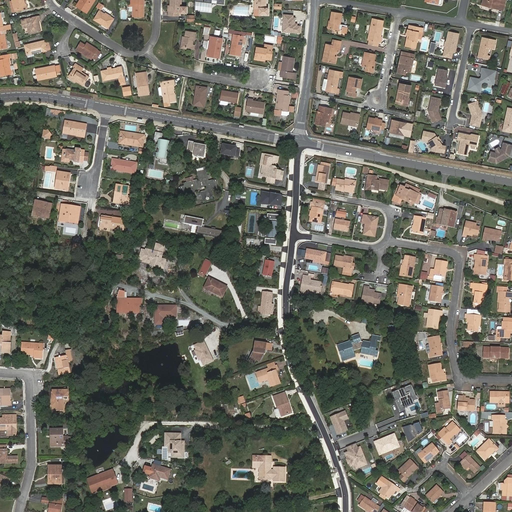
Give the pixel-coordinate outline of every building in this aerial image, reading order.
[(24,1),(24,0),(12,0),(12,1),(10,1),(11,5),(13,4),(15,11),(27,8),(25,1),(24,1)] [(83,8),(82,9),(87,12),(94,0),(80,0),(78,4),(83,8)] [(144,17),(144,0),(130,0),(131,4),(129,4),(128,7),(133,7),(133,16),(144,17)] [(168,15),(179,15),(179,13),(187,13),(187,7),(181,7),(181,0),(178,0),(170,0),(170,6),(170,11),(169,11),(168,15)] [(268,8),(266,8),(265,0),(255,0),(255,8),(259,8),(259,14),(268,14),(268,8)] [(503,10),(505,0),(483,0),(482,5),(503,10)] [(110,16),(106,13),(105,14),(100,11),(94,20),(108,28),(113,19),(114,19),(110,16)] [(0,31),(6,30),(11,29),(10,25),(3,26),(0,13),(0,12),(0,31)] [(339,30),(340,24),(342,13),(332,12),(330,22),(329,22),(328,29),(339,30)] [(294,15),(284,14),(282,32),(301,34),(302,26),(298,25),(298,24),(296,24),(296,18),(294,18),(294,15)] [(39,16),(21,20),(23,28),(27,27),(29,34),(40,31),(38,21),(40,20),(39,16)] [(382,37),(381,37),(380,37),(383,21),(372,19),(368,40),(381,43),(382,37)] [(422,32),(423,28),(409,25),(409,30),(408,29),(406,35),(409,36),(408,40),(407,40),(405,46),(415,48),(417,38),(419,32),(422,32)] [(234,30),(230,54),(240,56),(242,44),(245,45),(247,36),(241,35),(241,32),(234,30)] [(183,36),(181,45),(187,46),(187,48),(193,49),(195,32),(186,31),(185,37),(183,36)] [(459,33),(449,31),(447,41),(445,42),(445,45),(446,46),(444,54),(452,56),(453,52),(455,52),(459,33)] [(209,57),(219,59),(222,38),(213,37),(212,41),(208,41),(207,48),(211,49),(209,57)] [(496,40),(482,37),(478,57),(487,59),(490,48),(492,49),(494,49),(496,40)] [(27,54),(34,52),(34,53),(47,50),(45,40),(25,45),(27,54)] [(339,51),(341,42),(333,40),(332,46),(326,44),(323,61),(335,63),(336,57),(334,57),(336,51),(339,51)] [(85,45),(80,42),(76,49),(92,60),(93,58),(96,60),(101,52),(98,50),(86,42),(85,45)] [(260,60),(260,58),(272,60),(273,50),(272,50),(273,46),(265,44),(265,45),(257,44),(254,59),(260,60)] [(373,69),(376,54),(365,52),(362,66),(366,67),(365,71),(373,73),(374,69),(373,69)] [(401,63),(399,70),(410,72),(414,55),(402,52),(399,62),(401,63)] [(0,55),(0,72),(1,76),(11,74),(8,58),(11,58),(10,54),(0,55)] [(296,74),(292,73),(295,58),(284,56),(280,76),(295,79),(296,74)] [(82,72),(84,69),(75,63),(73,67),(74,67),(69,77),(83,86),(89,77),(82,72)] [(57,76),(55,65),(35,69),(37,80),(57,76)] [(119,77),(120,85),(125,83),(122,67),(101,71),(103,80),(119,77)] [(448,70),(439,68),(435,85),(446,87),(448,78),(447,78),(448,70)] [(471,77),(468,89),(480,91),(482,83),(484,82),(489,83),(490,79),(494,80),(496,71),(482,68),(481,73),(482,73),(481,78),(480,79),(471,77)] [(340,77),(342,77),(343,73),(330,70),(327,80),(325,91),(336,93),(340,77)] [(149,94),(148,84),(146,84),(145,72),(136,73),(139,96),(149,94)] [(362,79),(349,76),(346,91),(349,92),(348,96),(356,97),(357,93),(352,93),(353,87),(360,88),(362,79)] [(161,81),(165,106),(170,105),(169,102),(175,101),(173,85),(174,85),(173,79),(161,81)] [(505,94),(509,85),(504,83),(500,92),(505,94)] [(407,103),(408,98),(411,86),(400,84),(398,94),(399,94),(398,101),(407,103)] [(196,86),(193,105),(204,107),(207,88),(196,86)] [(123,88),(124,95),(132,94),(131,87),(123,88)] [(279,89),(278,94),(280,94),(277,110),(275,110),(275,115),(281,116),(281,115),(282,111),(287,112),(290,96),(288,95),(288,91),(279,89)] [(229,101),(237,103),(239,93),(221,90),(220,100),(221,100),(225,101),(229,101)] [(441,98),(431,96),(428,111),(432,122),(441,119),(438,110),(441,98)] [(251,114),(258,115),(259,113),(263,114),(264,103),(253,101),(253,99),(248,99),(246,111),(251,112),(251,114)] [(477,102),(468,105),(472,117),(470,125),(480,127),(482,116),(477,102)] [(316,117),(315,124),(325,126),(326,121),(329,122),(332,108),(320,106),(317,117),(316,117)] [(511,109),(508,108),(503,130),(511,132),(511,109)] [(356,114),(356,115),(351,114),(343,112),(341,123),(358,127),(360,115),(356,114)] [(383,120),(369,117),(367,128),(380,131),(381,129),(384,130),(386,123),(382,122),(383,120)] [(75,125),(75,123),(65,121),(63,132),(68,133),(68,134),(77,135),(77,136),(85,137),(87,125),(81,124),(80,126),(75,125)] [(399,124),(392,122),(390,132),(404,135),(407,123),(400,122),(399,124)] [(43,134),(42,138),(46,139),(51,135),(48,130),(43,134)] [(434,133),(424,131),(422,140),(429,141),(432,146),(434,146),(436,148),(435,151),(440,152),(440,151),(444,152),(446,145),(442,145),(439,140),(438,140),(437,139),(437,137),(434,133)] [(143,147),(144,136),(122,132),(121,142),(129,144),(129,145),(143,147)] [(163,133),(155,132),(154,140),(158,141),(158,144),(156,144),(155,150),(158,150),(156,159),(160,159),(159,163),(168,164),(169,155),(166,155),(168,142),(161,141),(163,133)] [(461,140),(458,153),(467,155),(469,145),(476,146),(478,137),(471,135),(462,134),(461,140)] [(421,141),(417,144),(422,152),(427,149),(421,141)] [(188,142),(186,151),(192,152),(192,154),(193,156),(195,157),(197,158),(198,157),(203,158),(206,146),(188,142)] [(490,152),(487,161),(496,163),(501,160),(500,160),(505,157),(506,158),(510,155),(511,146),(511,144),(503,142),(501,149),(500,150),(496,153),(495,153),(490,152)] [(218,154),(238,158),(240,148),(220,143),(218,154)] [(80,164),(80,163),(83,163),(85,150),(81,150),(81,149),(76,148),(75,150),(66,149),(65,159),(70,159),(69,161),(74,161),(74,163),(80,164)] [(276,171),(277,169),(275,167),(270,166),(271,162),(276,163),(278,162),(279,158),(263,155),(261,165),(263,165),(262,175),(263,177),(268,177),(276,179),(282,180),(284,172),(276,171)] [(120,169),(123,170),(123,171),(131,173),(131,170),(135,171),(137,163),(113,159),(111,168),(120,170),(120,169)] [(326,184),(329,167),(330,164),(322,163),(321,166),(318,165),(315,182),(326,184)] [(209,181),(206,170),(198,172),(200,182),(197,182),(197,180),(185,183),(185,186),(179,187),(180,192),(189,190),(190,193),(198,191),(197,188),(206,185),(207,190),(203,191),(205,201),(211,199),(209,190),(215,189),(213,180),(209,181)] [(68,191),(68,186),(67,186),(69,177),(70,178),(70,173),(58,172),(57,179),(58,179),(57,189),(68,191)] [(371,189),(379,191),(379,189),(387,191),(389,181),(380,179),(380,181),(376,181),(377,177),(368,175),(367,184),(372,185),(371,189)] [(353,193),(354,186),(353,186),(354,181),(345,179),(345,181),(338,179),(336,186),(336,190),(353,193)] [(117,185),(116,192),(117,192),(116,201),(126,202),(126,204),(129,205),(131,197),(127,196),(129,187),(117,185)] [(400,197),(400,198),(402,199),(406,201),(407,199),(417,204),(421,196),(418,195),(418,194),(420,190),(411,186),(409,191),(404,189),(405,188),(401,186),(400,186),(398,186),(396,190),(398,191),(396,196),(400,197)] [(274,205),(281,205),(282,195),(265,192),(264,197),(263,198),(262,204),(270,204),(274,204),(274,205)] [(49,217),(52,204),(35,200),(32,216),(38,217),(39,214),(49,217)] [(321,223),(324,205),(312,202),(311,207),(312,207),(310,221),(321,223)] [(77,222),(79,207),(74,206),(73,208),(68,207),(69,206),(62,205),(59,221),(66,221),(66,220),(77,222)] [(436,224),(454,228),(457,212),(440,209),(436,224)] [(265,244),(276,245),(279,215),(277,215),(277,213),(269,212),(269,214),(267,214),(267,219),(269,220),(268,231),(266,231),(265,244)] [(376,227),(375,227),(377,218),(363,215),(362,223),(365,224),(363,234),(374,236),(376,227)] [(204,220),(185,216),(184,223),(198,226),(196,233),(221,238),(223,231),(202,227),(204,220)] [(423,234),(426,218),(415,216),(412,233),(423,234)] [(100,226),(124,230),(125,221),(121,220),(122,219),(112,217),(112,219),(101,218),(100,226)] [(349,231),(350,222),(335,219),(334,229),(349,231)] [(480,227),(476,226),(477,224),(466,221),(462,236),(466,237),(467,233),(478,236),(480,227)] [(487,239),(500,242),(502,232),(485,228),(482,240),(487,241),(487,239)] [(254,240),(246,239),(245,250),(253,250),(254,240)] [(166,260),(161,259),(159,258),(161,253),(162,254),(165,246),(156,244),(154,251),(146,249),(146,250),(142,249),(139,259),(143,260),(143,262),(151,264),(159,266),(159,267),(164,269),(166,260)] [(497,245),(495,253),(502,254),(503,246),(497,245)] [(327,252),(307,249),(305,258),(321,261),(321,263),(325,264),(327,252)] [(475,255),(474,259),(476,259),(474,274),(484,275),(484,270),(486,270),(487,260),(486,260),(486,257),(484,257),(484,256),(477,255),(475,255)] [(353,259),(344,257),(336,256),(334,266),(344,268),(343,274),(351,275),(352,269),(351,269),(353,259)] [(412,277),(416,258),(406,256),(405,260),(404,260),(403,266),(401,266),(400,275),(412,277)] [(205,260),(200,271),(205,274),(211,263),(205,260)] [(271,277),(274,262),(266,260),(263,275),(271,277)] [(429,276),(428,276),(428,278),(440,280),(441,280),(442,277),(445,277),(447,262),(436,260),(434,269),(431,269),(429,276)] [(419,279),(425,280),(427,273),(421,271),(419,279)] [(320,282),(310,280),(311,277),(313,277),(313,275),(309,274),(309,276),(304,276),(301,292),(310,293),(310,291),(319,293),(320,282)] [(227,287),(209,278),(204,288),(222,296),(227,287)] [(470,288),(473,288),(473,292),(475,292),(474,303),(483,304),(484,294),(486,294),(487,286),(487,285),(487,280),(482,280),(482,285),(471,283),(470,288)] [(351,296),(353,286),(333,282),(331,292),(351,296)] [(399,297),(398,304),(409,307),(413,286),(402,284),(400,295),(402,296),(402,298),(399,297)] [(441,303),(443,287),(432,285),(429,301),(441,303)] [(371,292),(372,290),(369,289),(369,287),(365,286),(362,302),(369,303),(369,304),(372,305),(373,303),(379,304),(381,294),(371,292)] [(272,293),(263,292),(261,313),(270,314),(270,313),(272,314),(273,308),(270,307),(271,305),(272,293)] [(511,298),(511,292),(498,292),(498,302),(500,302),(499,307),(503,311),(509,312),(510,303),(509,302),(509,298),(511,298)] [(141,304),(141,300),(117,300),(117,312),(139,312),(139,305),(141,304)] [(162,324),(162,317),(176,317),(176,306),(156,306),(156,324),(162,324)] [(429,310),(426,327),(438,328),(439,315),(442,315),(442,311),(429,310)] [(468,331),(478,332),(478,326),(480,326),(481,316),(465,315),(465,318),(467,318),(467,322),(469,322),(468,331)] [(510,330),(511,330),(511,321),(504,321),(502,321),(502,330),(497,330),(496,340),(500,340),(500,338),(510,338),(510,330)] [(1,352),(10,353),(11,343),(10,343),(10,332),(3,331),(2,335),(0,335),(0,344),(2,344),(1,352)] [(371,343),(363,341),(363,342),(362,342),(359,334),(352,337),(354,342),(351,343),(350,341),(337,346),(341,358),(355,354),(354,351),(362,348),(361,353),(375,356),(378,340),(371,339),(371,343)] [(430,358),(441,356),(440,351),(442,350),(439,336),(428,338),(430,352),(429,353),(430,358)] [(204,365),(213,361),(204,341),(194,346),(196,350),(195,351),(199,360),(201,359),(204,365)] [(263,353),(264,353),(265,349),(271,350),(272,344),(255,342),(254,352),(250,358),(255,361),(256,359),(259,361),(260,361),(263,353)] [(42,357),(43,344),(22,343),(21,354),(34,355),(33,357),(42,357)] [(483,358),(509,359),(509,348),(483,347),(483,358)] [(59,370),(59,375),(70,373),(68,362),(72,361),(70,350),(65,351),(66,356),(56,357),(58,365),(59,365),(60,370),(59,370)] [(442,374),(442,370),(440,364),(429,366),(431,379),(432,378),(433,382),(446,380),(445,373),(442,374)] [(277,365),(256,373),(260,382),(270,379),(273,386),(280,384),(275,371),(278,370),(277,365)] [(411,385),(393,392),(400,410),(415,404),(414,401),(417,400),(411,385)] [(0,401),(0,402),(0,406),(12,405),(11,401),(10,390),(0,390),(0,401)] [(52,390),(52,409),(64,410),(64,399),(68,399),(68,390),(52,390)] [(447,391),(438,393),(440,403),(436,404),(437,413),(441,413),(441,409),(450,408),(447,391)] [(490,402),(509,403),(510,392),(490,392),(490,402)] [(288,406),(284,394),(273,397),(278,409),(279,409),(281,416),(292,412),(289,405),(288,406)] [(458,410),(474,411),(475,400),(465,399),(465,396),(459,396),(458,410)] [(346,411),(330,417),(337,436),(349,431),(345,421),(349,419),(346,411)] [(0,429),(7,430),(7,435),(16,435),(16,415),(3,415),(3,418),(0,418),(0,429)] [(506,429),(504,427),(506,425),(506,420),(505,420),(505,416),(492,416),(492,420),(493,420),(493,433),(506,434),(506,429)] [(452,422),(446,428),(445,427),(438,434),(448,445),(452,442),(450,439),(454,435),(455,435),(458,433),(456,432),(456,429),(458,428),(452,422)] [(63,444),(63,446),(68,446),(67,437),(63,437),(63,429),(50,429),(50,435),(52,435),(52,444),(63,444)] [(181,434),(165,433),(164,447),(168,447),(168,453),(170,453),(170,458),(185,458),(185,441),(181,441),(181,434)] [(396,434),(374,442),(378,454),(400,445),(396,434)] [(477,451),(485,460),(494,451),(495,452),(498,449),(489,439),(477,451)] [(439,452),(432,443),(421,452),(417,455),(424,463),(439,452)] [(346,448),(348,452),(344,453),(351,471),(368,465),(360,447),(358,448),(356,444),(346,448)] [(452,453),(459,448),(456,444),(449,449),(452,453)] [(6,457),(6,456),(7,456),(7,449),(6,449),(6,445),(0,445),(0,463),(17,463),(17,457),(6,457)] [(468,455),(460,463),(466,469),(469,466),(471,468),(470,468),(475,473),(480,467),(468,455)] [(260,479),(270,479),(270,478),(274,478),(274,481),(284,481),(285,468),(274,467),(274,471),(270,470),(270,457),(253,457),(253,463),(254,463),(254,467),(260,467),(260,479)] [(407,478),(418,467),(410,459),(404,465),(405,466),(399,471),(402,474),(399,477),(404,482),(407,479),(407,478)] [(168,479),(170,470),(153,464),(152,468),(144,466),(142,473),(150,475),(149,477),(156,480),(157,476),(168,479)] [(59,479),(61,479),(62,466),(48,465),(48,471),(50,471),(50,478),(48,478),(48,484),(59,484),(59,479)] [(113,469),(87,480),(93,494),(119,484),(113,469)] [(0,486),(1,485),(6,487),(10,479),(0,474),(0,486)] [(388,499),(392,493),(393,494),(396,491),(398,492),(400,489),(381,476),(376,483),(382,487),(379,492),(388,499)] [(504,483),(501,483),(501,490),(503,490),(502,496),(511,497),(511,496),(511,478),(507,478),(504,481),(504,483)] [(444,492),(437,485),(426,496),(432,503),(444,492)] [(133,503),(132,489),(124,489),(124,503),(133,503)] [(410,497),(407,495),(401,504),(404,506),(410,497)] [(61,511),(63,499),(51,497),(49,511),(53,511),(61,511)] [(359,505),(368,511),(376,511),(380,507),(375,504),(370,501),(365,497),(364,497),(361,503),(359,505)] [(410,497),(404,506),(411,511),(427,511),(428,510),(410,497)] [(494,511),(495,503),(484,503),(483,511),(494,511)]
